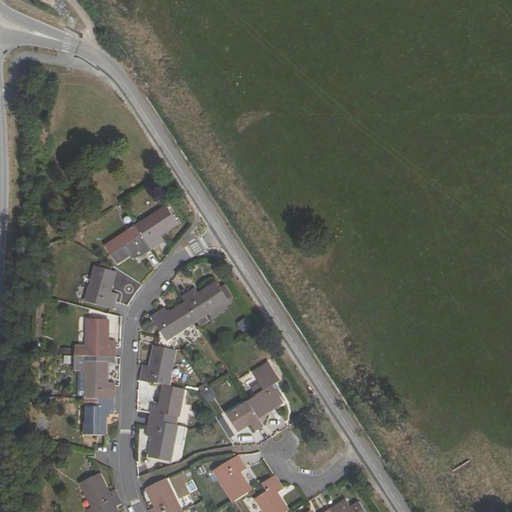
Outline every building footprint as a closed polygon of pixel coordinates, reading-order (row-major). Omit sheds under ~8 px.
[(151,250),(164,241),(160,235),(178,223),(167,207),(136,227),(151,250)] [(116,263),(134,251),(138,258),(151,250),(136,227),(105,247),(116,263)] [(114,271),(110,270),(111,266),(106,265),(107,264),(95,262),(90,287),(87,303),(114,309),(117,293),(109,291),(114,271)] [(198,323),(203,329),(210,324),(207,317),(229,303),(225,297),(230,294),(226,288),(221,291),(218,286),(200,297),(196,291),(183,299),(187,306),(198,323)] [(166,310),(152,319),(160,332),(162,330),(171,344),(178,339),(176,337),(198,323),(187,306),(170,317),(166,310)] [(238,322),(244,332),(253,326),(247,316),(238,322)] [(86,347),(99,347),(99,356),(114,356),(115,339),(106,339),(107,319),(87,318),(86,347)] [(175,351),(155,347),(152,367),(143,366),(140,382),(165,386),(168,387),(175,351)] [(85,371),(86,362),(86,356),(74,355),(73,370),(85,371)] [(113,384),(105,383),(106,362),(86,362),(85,371),(85,399),(98,399),(113,399),(113,384)] [(259,416),(283,401),(272,384),(280,379),(270,363),(254,373),(261,384),(254,388),(258,394),(249,400),(249,401),(259,416)] [(167,415),(179,417),(185,390),(168,387),(165,386),(161,406),(153,404),(150,421),(165,423),(167,415)] [(104,436),(104,414),(113,415),(113,399),(98,399),(97,407),(85,407),(84,435),(104,436)] [(85,407),(97,407),(98,399),(85,399),(85,407)] [(240,432),(252,425),(256,431),(266,425),(259,416),(249,401),(228,414),(240,432)] [(150,421),(147,436),(155,437),(151,458),(171,462),(178,426),(165,423),(150,421)] [(235,500),(252,490),(240,472),(247,467),(244,461),(239,454),(226,462),(215,469),(235,500)] [(511,477),(511,468),(503,454),(495,459),(509,480),(511,477)] [(464,511),(489,511),(500,505),(470,458),(442,477),(464,511)] [(97,472),(79,481),(92,506),(87,509),(88,511),(100,511),(114,505),(121,502),(114,487),(107,491),(97,472)] [(281,486),(274,475),(252,490),(265,511),(284,511),(288,510),(276,492),(283,488),(281,486)] [(165,477),(147,486),(156,505),(149,508),(150,511),(178,511),(181,511),(183,510),(179,502),(177,503),(165,477)] [(367,511),(358,498),(350,504),(345,497),(329,507),(332,511),(367,511)]
